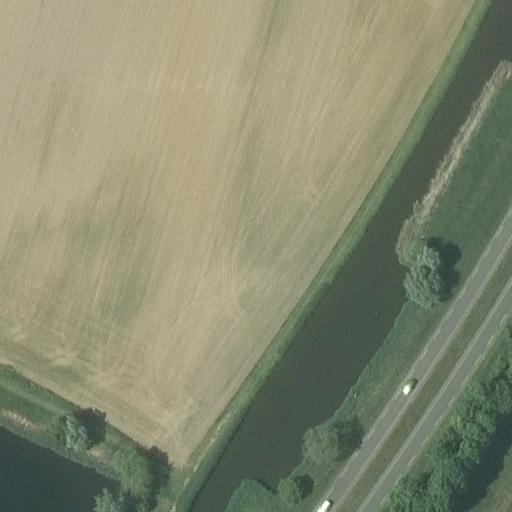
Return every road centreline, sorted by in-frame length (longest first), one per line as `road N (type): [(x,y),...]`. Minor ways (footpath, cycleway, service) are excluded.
road 1 (primary): [(511,224),(324,511)]
road 2 (primary): [(368,511),(511,294)]
